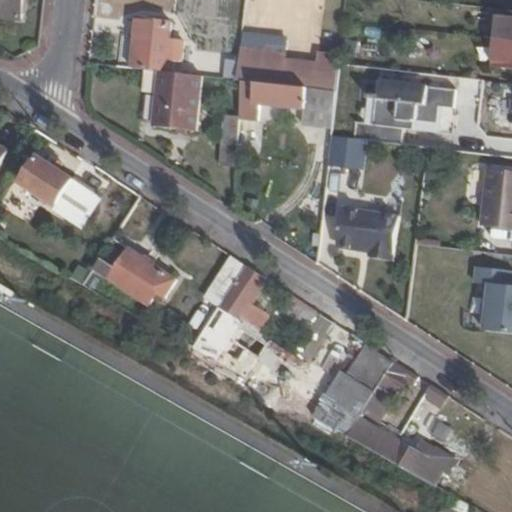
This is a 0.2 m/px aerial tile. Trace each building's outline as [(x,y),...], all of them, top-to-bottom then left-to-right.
[(0,0),(0,14),(25,17),(25,14),(26,0),(0,0)] [(312,0),(311,25),(324,26),(325,0),(312,0)] [(511,38),(511,8),(505,8),(502,38),(511,38)] [(141,20),(136,67),(150,69),(161,70),(175,71),(176,60),(185,61),(186,41),(173,40),(174,23),(141,20)] [(511,67),(511,38),(502,38),(498,66),(511,67)] [(281,84),(315,87),(317,71),(283,66),(281,84)] [(158,125),(200,130),(205,76),(175,71),(161,70),(150,69),(148,90),(160,91),(158,125)] [(307,125),(336,128),(340,90),(315,87),(281,84),(246,80),(243,116),(242,121),(261,122),(262,104),(309,108),(307,125)] [(460,89),(382,80),(377,124),(417,129),(418,119),(442,122),(444,106),(458,108),(460,89)] [(226,136),(240,138),(242,121),(243,116),(229,115),(226,136)] [(222,165),(238,166),(240,138),(226,136),(224,136),(222,165)] [(370,143),(334,139),(330,167),(366,170),(370,143)] [(97,199),(39,161),(22,185),(56,207),(53,211),(79,227),(97,199)] [(511,168),(490,166),(482,224),(511,227),(511,168)] [(374,258),(395,263),(403,216),(351,207),(344,243),(347,248),(374,253),(374,258)] [(175,281),(113,243),(96,272),(150,307),(157,296),(164,299),(175,281)] [(247,267),(232,258),(217,284),(231,293),(247,267)] [(68,265),(62,276),(85,289),(91,279),(68,265)] [(254,308),(270,282),(247,267),(231,293),(194,351),(217,364),(232,341),(244,348),(246,349),(253,338),(240,330),(245,322),(261,333),(270,318),(254,308)] [(511,287),(493,285),(489,333),(511,334),(511,287)] [(335,323),(289,294),(280,309),(312,330),(296,356),(309,364),(335,323)] [(239,357),(244,348),(232,341),(217,364),(225,369),(234,355),(239,357)] [(397,363),(369,345),(350,376),(343,372),(317,414),(350,435),(397,363)] [(397,363),(350,435),(349,438),(439,488),(459,456),(441,445),(439,448),(424,440),(419,448),(385,426),(412,383),(422,389),(427,382),(397,363)] [(313,404),(296,397),(306,373),(289,366),(274,401),(308,416),(313,404)] [(451,397),(434,387),(429,395),(433,397),(430,404),(442,411),(451,397)] [(448,441),(454,425),(434,417),(428,434),(448,441)] [(452,509),(458,511),(466,511),(469,507),(457,500),(452,509)]
